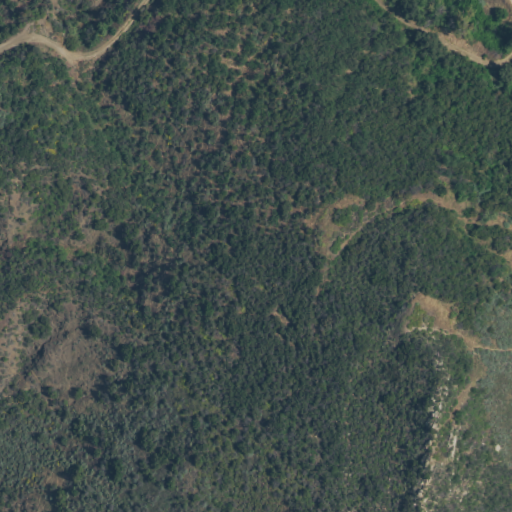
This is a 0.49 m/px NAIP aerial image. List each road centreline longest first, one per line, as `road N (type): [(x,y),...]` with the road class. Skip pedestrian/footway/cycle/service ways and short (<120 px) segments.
road 1 (track): [(0,52),(37,37),(91,63),(145,0)]
road 2 (track): [(383,0),(443,50),(511,60)]
